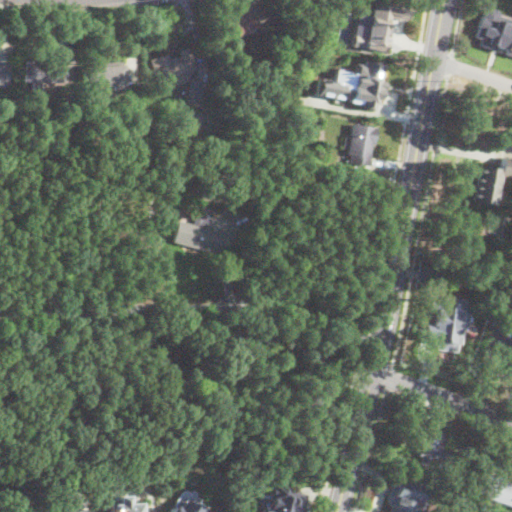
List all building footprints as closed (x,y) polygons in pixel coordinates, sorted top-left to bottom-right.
[(260,30),(251,36),(248,31),(233,41),(222,23),(245,7),(245,6),(254,0),(258,0),(269,16),(257,25),(260,30)] [(350,46),(385,51),(390,15),(406,18),(408,11),(369,5),(368,15),(355,13),(350,46)] [(511,17),(482,9),(472,41),(498,49),(497,51),(511,55),(511,17)] [(188,47),(195,71),(188,73),(190,79),(169,86),(168,83),(158,86),(150,59),(167,54),(169,61),(180,58),(178,50),(188,47)] [(315,92),(360,101),(359,106),(373,110),(384,62),(365,60),(363,65),(356,63),(354,73),(335,69),(333,81),(318,78),(315,92)] [(59,83),(11,80),(12,61),(61,64),(59,83)] [(123,92),(102,93),(102,85),(96,86),(96,79),(85,79),(84,66),(121,63),(123,92)] [(0,87),(9,88),(9,71),(0,71),(0,87)] [(204,84),(201,99),(198,99),(196,105),(187,104),(188,97),(187,97),(191,82),(204,84)] [(310,120),(308,129),(302,127),(304,119),(310,120)] [(376,127),(373,144),(371,143),(368,164),(348,161),(349,155),(347,155),(352,124),(376,127)] [(511,178),(499,176),(494,205),(473,200),(479,166),(499,169),(500,156),(511,158),(511,178)] [(207,229),(225,234),(220,255),(171,242),(177,220),(192,225),(196,208),(212,212),(207,229)] [(429,322),(423,321),(421,337),(435,339),(434,349),(460,352),(466,298),(432,294),(429,322)] [(503,340),(511,343),(511,370),(481,360),(493,326),(506,332),(503,340)] [(443,449),(440,459),(438,458),(437,460),(432,459),(429,470),(417,467),(420,457),(418,456),(428,426),(446,432),(441,449),(443,449)] [(451,464),(448,475),(438,472),(440,462),(451,464)] [(399,473),(433,485),(429,498),(427,498),(423,511),(418,511),(417,511),(385,511),(388,503),(385,502),(393,479),(397,479),(399,473)] [(511,484),(511,506),(477,495),(484,473),(505,480),(504,482),(511,484)] [(0,479),(20,480),(19,494),(0,493),(0,479)] [(285,490),(285,492),(303,497),(300,509),(298,509),(297,511),(260,511),(261,510),(263,509),(263,507),(269,509),(272,499),(269,498),(269,495),(270,490),(271,490),(272,488),(279,491),(280,488),(285,490)] [(75,511),(73,511),(62,503),(72,491),(85,501),(75,511)] [(127,503),(139,503),(139,511),(111,511),(111,504),(117,504),(116,496),(127,496),(127,503)] [(190,507),(192,504),(204,511),(203,511),(171,511),(174,506),(177,508),(181,501),(190,507)]
